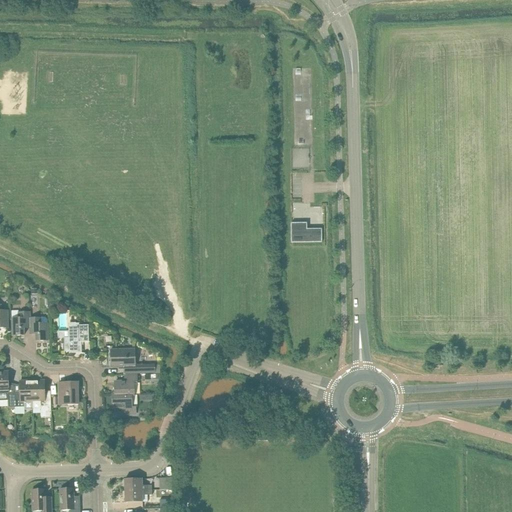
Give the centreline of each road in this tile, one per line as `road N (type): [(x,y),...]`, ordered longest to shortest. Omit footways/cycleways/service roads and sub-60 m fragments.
road 1 (tertiary): [(360,376),(352,63),(346,32),(326,0)]
road 2 (unclassified): [(167,431),(192,362),(207,352),(338,393)]
road 3 (residential): [(0,346),(45,368),(82,367),(91,375),(96,469)]
road 4 (tertiary): [(511,384),(386,390)]
road 5 (tertiary): [(387,409),(511,401)]
